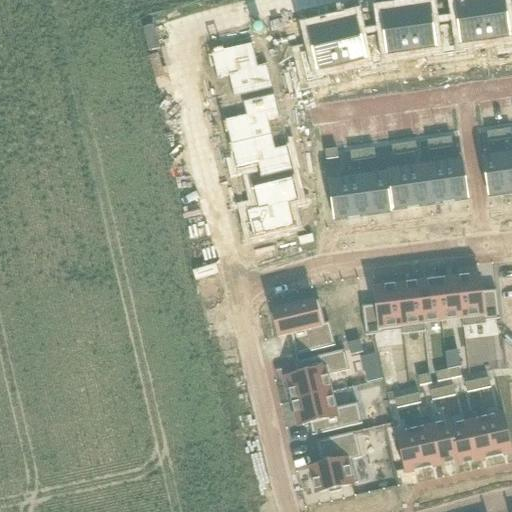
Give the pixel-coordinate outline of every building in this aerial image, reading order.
[(458,25),(445,27),(449,56),(465,54),(464,46),(485,43),(479,0),(466,2),(466,0),(465,0),(465,1),(458,2),(458,1),(457,2),(457,3),(455,4),(458,25)] [(480,0),(479,0),(485,43),(506,40),(507,47),(511,46),(511,17),(505,18),(502,0),(480,0)] [(417,9),(405,11),(411,53),(423,52),(425,60),(433,59),(437,87),(453,84),(449,56),(445,27),(432,29),(428,8),(427,8),(417,9)] [(384,36),(372,38),(377,67),(391,65),(390,57),(411,53),(405,11),(393,13),(392,11),(391,11),(391,12),(384,13),(384,12),(383,12),(383,14),(381,15),(384,36)] [(343,23),(331,26),(341,67),(362,62),(363,70),(377,67),(372,38),(359,41),(354,20),(353,20),(352,20),(343,22),(343,23)] [(313,52),(300,55),(307,83),(322,80),(321,72),(341,67),(331,26),(329,26),(329,24),(328,24),(328,25),(321,27),(321,26),(319,27),(320,28),(308,31),(313,52)] [(211,56),(208,57),(210,68),(213,67),(216,80),(228,77),(233,98),(272,89),(267,65),(257,68),(252,44),(223,51),(222,50),(221,50),(214,52),(213,52),(213,54),(210,54),(211,56)] [(225,124),(223,125),(223,126),(224,126),(226,133),(225,133),(225,134),(227,134),(230,146),(272,136),(268,122),(279,119),(274,96),(242,103),(245,116),(224,121),(225,124)] [(510,130),(498,132),(500,141),(511,140),(510,130)] [(498,132),(487,134),(488,143),(500,141),(498,132)] [(230,146),(228,147),(228,148),(229,148),(231,155),(230,155),(231,156),(232,156),(236,170),(257,165),(260,178),(292,171),(286,147),(275,150),(272,136),(230,146)] [(451,139),(439,140),(440,150),(452,148),(451,139)] [(439,140),(427,142),(428,152),(440,150),(439,140)] [(415,144),(403,146),(405,155),(417,153),(415,144)] [(403,146),(391,147),(393,157),(405,155),(403,146)] [(336,150),(324,151),(326,161),(338,159),(336,150)] [(374,150),(362,152),(363,161),(375,159),(374,150)] [(362,152),(350,153),(351,163),(363,161),(362,152)] [(511,154),(501,156),(507,195),(511,194),(511,154)] [(501,156),(483,158),(489,198),(507,195),(501,156)] [(461,162),(442,164),(448,206),(454,205),(454,203),(467,201),(461,162)] [(442,164),(424,167),(430,206),(442,205),(443,207),(448,206),(442,164)] [(424,167),(406,169),(412,209),(430,206),(424,167)] [(406,169),(388,172),(394,212),(412,209),(406,169)] [(384,175),(366,177),(372,217),(390,214),(384,175)] [(366,177),(348,180),(354,221),(359,221),(359,219),(372,217),(366,177)] [(249,224),(246,225),(248,236),(251,235),(252,237),(255,236),(255,238),(256,237),(263,235),(264,236),(265,236),(264,234),(293,227),(288,203),(297,201),(292,178),(252,187),(257,208),(246,211),(249,224)] [(348,180),(329,182),(334,222),(348,220),(348,222),(354,221),(348,180)] [(479,276),(457,279),(462,319),(461,319),(462,328),(485,325),(485,322),(499,320),(496,291),(481,293),(479,276)] [(457,279),(435,282),(440,321),(461,319),(462,319),(457,279)] [(435,282),(414,284),(419,324),(424,323),(440,321),(435,282)] [(414,284),(393,287),(398,332),(401,331),(401,336),(425,333),(424,323),(419,324),(414,284)] [(376,306),(361,308),(365,337),(382,335),(382,334),(398,332),(393,287),(374,289),(376,306)] [(288,309),(272,313),(278,338),(290,335),(295,356),(334,347),(329,324),(324,325),(319,302),(299,307),(298,303),(287,306),(288,309)] [(359,341),(347,344),(350,356),(362,353),(359,341)] [(297,376),(286,379),(292,403),(331,394),(327,377),(349,372),(344,351),(294,363),(297,376)] [(459,368),(447,371),(449,380),(461,378),(459,368)] [(404,370),(395,372),(398,387),(406,385),(404,370)] [(447,371),(435,374),(437,383),(449,380),(447,371)] [(429,375),(417,378),(419,387),(431,384),(429,375)] [(488,379),(477,382),(479,391),(490,388),(488,379)] [(477,382),(465,384),(467,394),(479,391),(477,382)] [(453,387),(441,390),(444,399),(455,396),(453,387)] [(441,390),(430,392),(432,402),(444,399),(441,390)] [(331,394),(292,403),(297,427),(309,424),(312,437),(362,425),(357,405),(334,410),(331,394)] [(418,395),(406,398),(408,407),(420,404),(418,395)] [(406,398),(395,400),(397,409),(408,407),(406,398)] [(511,453),(503,415),(485,419),(494,459),(511,454),(511,453)] [(485,419),(467,423),(476,462),(494,459),(485,419)] [(450,423),(431,427),(440,466),(457,463),(457,462),(450,427),(451,427),(450,423)] [(451,427),(450,427),(457,462),(457,463),(458,466),(476,462),(467,423),(451,427)] [(384,426),(371,430),(373,437),(386,434),(384,426)] [(431,427),(414,431),(423,470),(440,466),(431,427)] [(414,431),(395,435),(404,474),(423,470),(414,431)] [(321,466),(310,469),(316,494),(329,491),(330,494),(341,492),(340,488),(357,484),(352,461),(361,459),(355,433),(316,443),(321,466)]
